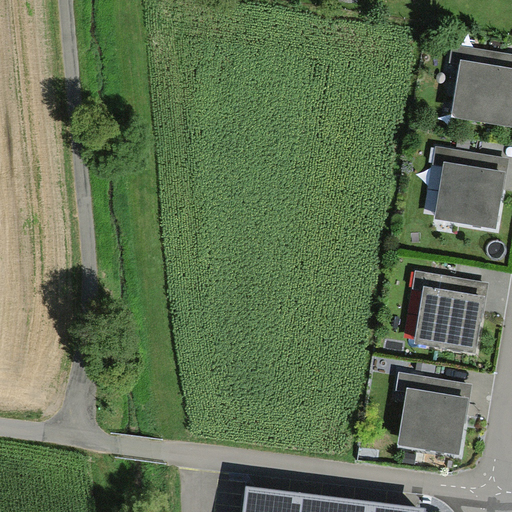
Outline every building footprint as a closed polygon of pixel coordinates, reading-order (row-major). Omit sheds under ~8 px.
[(449,65),(460,66),(450,123),(511,133),(511,56),(452,46),(449,65)] [(433,166),(443,168),(434,224),(497,235),(510,160),(436,148),(433,166)] [(412,291),(423,293),(413,349),(477,360),(489,285),(415,272),(412,291)] [(396,393),(407,394),(397,451),(461,461),(473,386),(400,374),(396,393)] [(422,511),(423,511),(243,489),(240,511),(422,511)]
